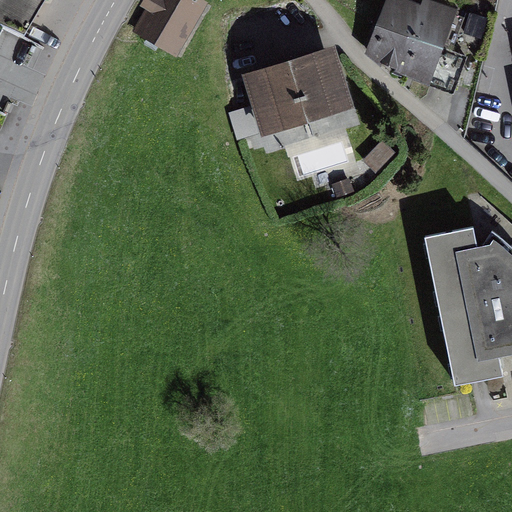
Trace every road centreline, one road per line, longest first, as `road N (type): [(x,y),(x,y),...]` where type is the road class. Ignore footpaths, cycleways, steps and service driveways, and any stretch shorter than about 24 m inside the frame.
road 1 (secondary): [(115,0),(45,152),(0,312)]
road 2 (residential): [(511,194),(355,57),(314,0)]
road 3 (unknown): [(511,124),(502,56),(511,0)]
